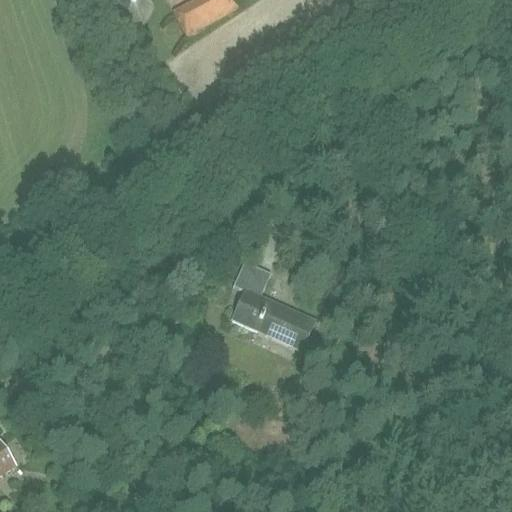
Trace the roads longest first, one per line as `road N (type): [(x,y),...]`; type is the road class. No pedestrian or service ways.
road 1 (unclassified): [(0,319),(468,0)]
road 2 (track): [(511,400),(305,111)]
